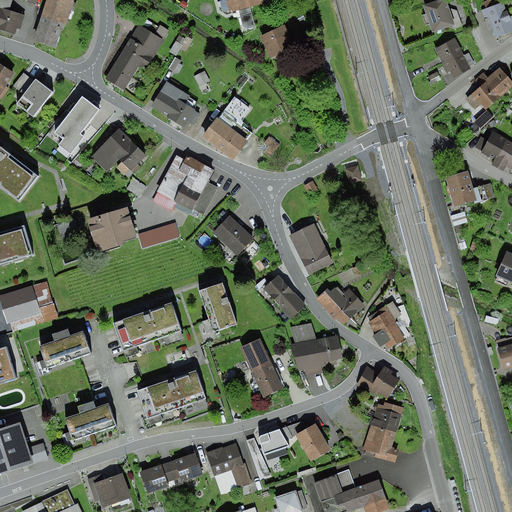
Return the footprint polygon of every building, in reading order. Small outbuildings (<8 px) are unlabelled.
[(12,0),(0,0),(0,30),(14,35),(16,29),(20,30),(24,15),(9,11),(12,0)] [(70,0),(46,0),(34,41),(55,47),(62,23),(67,25),(74,1),(73,1),(70,0)] [(248,0),(226,0),(229,12),(239,10),(243,26),(247,29),(256,27),(251,7),(248,0)] [(445,0),(440,0),(423,6),(426,14),(423,15),(426,25),(430,23),(433,32),(454,25),(448,8),(445,0)] [(483,2),(486,9),(501,2),(500,0),(487,0),(488,1),(483,2)] [(486,9),(481,10),(489,31),(493,29),(496,39),(511,32),(511,16),(509,18),(503,2),(501,2),(486,9)] [(457,11),(448,8),(454,25),(455,29),(463,27),(457,11)] [(285,24),(260,36),(270,58),(290,49),(285,40),(291,38),(285,24)] [(164,40),(138,25),(116,62),(135,73),(138,67),(147,68),(164,40)] [(160,25),(155,33),(164,38),(169,30),(160,25)] [(180,49),(185,39),(179,35),(169,52),(176,56),(180,49)] [(180,49),(186,52),(193,40),(186,36),(185,39),(180,49)] [(455,39),(434,49),(447,73),(450,71),(454,78),(471,69),(470,67),(474,64),(468,54),(464,56),(455,39)] [(175,57),(169,68),(179,74),(183,66),(180,64),(182,61),(175,57)] [(135,73),(116,62),(105,80),(124,91),(135,73)] [(0,100),(1,101),(9,89),(6,86),(15,73),(0,63),(0,100)] [(479,86),(466,99),(475,109),(480,104),(486,110),(511,85),(511,82),(499,69),(489,78),(483,73),(474,81),(479,86)] [(205,71),(194,76),(199,87),(210,81),(205,71)] [(437,71),(428,76),(431,81),(428,83),(430,86),(442,79),(437,71)] [(13,86),(24,94),(34,81),(23,73),(13,86)] [(52,92),(35,79),(34,81),(24,94),(16,104),(33,117),(52,92)] [(190,96),(167,82),(151,107),(184,127),(188,120),(194,124),(200,114),(195,111),(195,110),(186,104),(190,96)] [(234,97),(223,112),(243,127),(246,124),(241,120),(250,109),(234,97)] [(62,139),(58,144),(70,154),(84,137),(79,133),(97,110),(82,98),(70,113),(55,133),(62,139)] [(486,111),(474,123),(479,128),(492,117),(486,111)] [(243,127),(223,112),(204,137),(233,159),(252,134),(243,127)] [(135,144),(119,129),(92,157),(108,172),(120,160),(135,144)] [(494,160),(506,139),(493,131),(488,141),(482,151),(481,153),(494,160)] [(282,144),(271,136),(267,143),(271,146),(267,152),(273,156),(282,144)] [(475,147),(482,151),(488,141),(481,137),(475,147)] [(511,141),(506,139),(494,160),(491,165),(503,172),(506,166),(511,168),(511,141)] [(146,155),(135,144),(120,160),(122,162),(116,168),(124,175),(125,175),(129,179),(140,167),(138,164),(146,155)] [(0,186),(20,202),(39,176),(35,174),(0,146),(0,186)] [(178,171),(184,160),(176,155),(151,202),(169,211),(172,206),(188,176),(178,171)] [(184,160),(178,171),(188,176),(172,206),(189,215),(192,208),(204,215),(218,188),(208,182),(214,171),(187,156),(184,160)] [(364,179),(360,166),(349,169),(352,182),(364,179)] [(468,171),(446,177),(448,186),(446,187),(448,195),(451,195),(455,207),(477,201),(473,189),(468,171)] [(133,179),(126,189),(139,198),(146,188),(133,179)] [(316,189),(312,181),(304,186),(309,194),(316,189)] [(490,183),(473,189),(477,201),(477,203),(495,198),(490,183)] [(126,209),(87,220),(97,253),(124,245),(122,241),(135,238),(126,209)] [(464,212),(450,216),(454,227),(468,222),(464,212)] [(229,216),(213,234),(237,256),(254,238),(229,216)] [(72,220),(57,225),(61,238),(76,233),(72,220)] [(175,223),(138,234),(142,248),(179,238),(175,223)] [(314,225),(290,236),(309,276),(333,264),(314,225)] [(0,265),(33,255),(24,226),(0,233),(0,265)] [(511,254),(507,252),(496,275),(511,282),(511,254)] [(279,276),(263,289),(290,319),(305,306),(279,276)] [(46,281),(0,294),(0,302),(6,324),(10,323),(13,332),(58,318),(46,281)] [(223,283),(199,291),(213,331),(236,324),(223,283)] [(327,289),(325,291),(350,319),(365,306),(349,289),(344,293),(338,286),(335,288),(330,292),(327,289)] [(350,319),(325,291),(316,299),(335,320),(337,319),(343,326),(350,319)] [(371,321),(368,323),(376,334),(372,336),(380,348),(384,345),(388,351),(405,339),(405,338),(393,320),(401,315),(396,308),(393,302),(369,318),(371,321)] [(172,303),(114,323),(124,351),(182,331),(172,303)] [(404,305),(396,308),(401,315),(393,320),(405,338),(410,335),(405,327),(412,326),(404,305)] [(486,316),(485,322),(497,325),(498,319),(486,316)] [(296,344),(290,345),(299,370),(305,370),(306,376),(322,373),(321,367),(337,365),(336,360),(342,359),(338,336),(316,339),(311,324),(290,328),(296,344)] [(55,342),(40,347),(48,368),(77,357),(90,353),(83,332),(71,336),(68,329),(52,334),(55,342)] [(496,341),(498,348),(511,344),(511,337),(506,339),(506,338),(496,341)] [(260,339),(240,348),(253,375),(252,375),(253,379),(253,381),(253,383),(249,384),(253,393),(260,390),(263,397),(283,388),(279,380),(282,378),(277,367),(274,369),(260,339)] [(511,344),(498,348),(497,348),(503,370),(511,367),(511,344)] [(6,347),(0,349),(0,382),(15,378),(6,347)] [(379,374),(367,367),(357,386),(376,397),(378,393),(387,399),(399,380),(391,375),(393,371),(384,366),(379,374)] [(145,388),(138,391),(148,419),(205,398),(195,371),(145,388)] [(80,414),(66,419),(73,441),(116,426),(108,404),(96,408),(93,401),(77,407),(80,414)] [(368,426),(370,427),(396,434),(404,408),(384,402),(383,405),(378,403),(374,418),(371,417),(368,426)] [(302,422),(280,429),(286,441),(296,436),(307,430),(302,422)] [(20,423),(0,429),(0,474),(33,463),(29,448),(20,423)] [(307,430),(296,436),(311,462),(331,450),(316,424),(307,430)] [(396,434),(370,427),(364,450),(367,451),(366,455),(395,463),(399,449),(393,447),(396,434)] [(259,439),(259,441),(267,460),(288,454),(286,448),(289,447),(286,441),(280,429),(261,435),(260,437),(259,439)] [(254,438),(247,440),(260,480),(272,477),(254,438)] [(43,443),(29,448),(33,463),(34,465),(49,460),(43,443)] [(236,443),(207,453),(214,476),(231,470),(238,489),(253,484),(246,463),(243,464),(236,443)] [(195,453),(162,464),(168,482),(180,478),(182,482),(203,475),(195,453)] [(168,482),(162,464),(140,472),(148,494),(170,487),(168,482)] [(322,502),(356,490),(349,470),(313,483),(320,503),(322,502)] [(104,473),(87,479),(95,502),(100,500),(103,508),(119,502),(121,505),(130,502),(128,499),(131,498),(122,473),(106,479),(104,473)] [(356,490),(322,502),(325,511),(339,511),(346,510),(347,511),(351,511),(364,507),(365,511),(378,511),(388,508),(379,482),(356,490)] [(69,488),(23,510),(23,511),(85,511),(80,501),(76,503),(69,488)] [(296,490),(274,498),(277,508),(274,509),(274,511),(303,511),(303,510),(296,492),(296,490)] [(301,490),(296,492),(303,510),(308,509),(301,490)]
